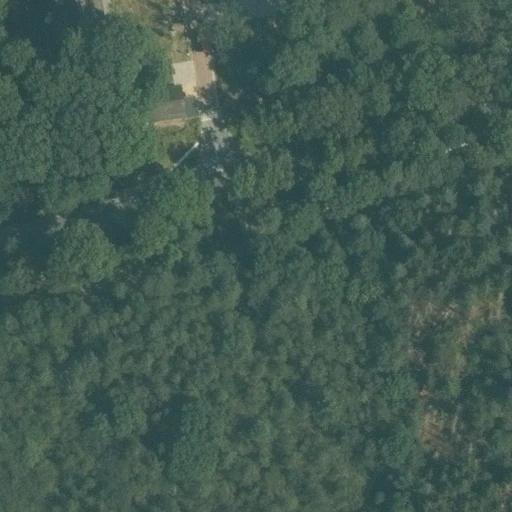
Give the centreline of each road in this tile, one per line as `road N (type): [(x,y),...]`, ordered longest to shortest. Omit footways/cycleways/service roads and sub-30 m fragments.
road 1 (unknown): [(358,511),(432,332),(511,256)]
road 2 (primary): [(221,183),(511,107)]
road 3 (primary): [(0,242),(221,183)]
road 4 (residential): [(221,183),(190,0)]
